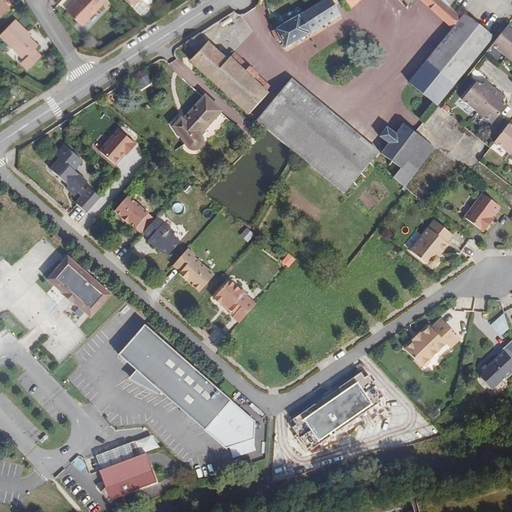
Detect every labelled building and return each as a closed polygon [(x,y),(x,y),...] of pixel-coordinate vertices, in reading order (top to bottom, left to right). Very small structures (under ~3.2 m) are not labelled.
[(82,25),(102,2),(99,0),(76,0),(73,4),(66,11),(82,25)] [(314,36),(344,18),(332,0),(330,0),(314,11),(302,18),(314,36)] [(363,5),(359,0),(346,0),(349,2),(356,10),(363,5)] [(368,0),(420,0),(433,11),(456,33),(412,86),(441,110),(497,42),(487,33),(469,17),(465,22),(453,10),(442,0),(359,0),(363,5),(368,0)] [(459,0),(442,0),(453,10),(459,0)] [(314,36),(302,18),(278,32),(276,34),(280,43),(284,41),(290,51),(314,36)] [(36,48),(27,38),(29,36),(27,34),(13,20),(0,33),(0,37),(23,60),(20,64),(29,73),(41,60),(32,52),(36,48)] [(511,62),(511,61),(511,31),(501,45),(497,50),(511,62)] [(212,46),(203,38),(190,47),(201,57),(212,46)] [(266,91),(256,82),(249,76),(233,61),(231,63),(212,46),(201,57),(195,64),(253,117),(273,95),(271,93),(274,90),(270,87),(266,91)] [(253,71),(238,56),(233,61),(249,76),(253,71)] [(260,78),(253,71),(249,76),(256,82),(260,78)] [(270,87),(260,78),(256,82),(266,91),(270,87)] [(376,148),(293,83),(261,124),(271,132),(300,156),(343,191),(361,168),(376,148)] [(482,115),(500,94),(490,85),(487,89),(482,85),(480,89),(477,92),(468,103),(482,115)] [(511,109),(507,106),(510,102),(500,94),(482,115),(497,128),(511,109)] [(203,138),(224,115),(208,100),(187,123),(185,122),(178,130),(189,152),(190,154),(192,155),(195,156),(197,155),(200,155),(202,153),(203,152),(204,150),(205,148),(205,145),(204,142),(203,138)] [(511,157),(511,129),(498,147),(511,157)] [(405,171),(427,143),(410,130),(401,140),(393,134),(387,142),(395,148),(388,157),(405,171)] [(132,159),(141,149),(123,134),(105,156),(121,170),(127,162),(125,161),(129,157),(132,159)] [(409,190),(438,152),(427,143),(405,171),(398,180),(409,190)] [(84,168),(86,166),(68,150),(60,159),(64,163),(78,176),(84,168)] [(91,187),(78,176),(64,163),(54,174),(70,188),(72,190),(77,194),(74,197),(80,201),(84,196),(87,193),(91,187)] [(97,179),(84,168),(78,176),(91,187),(97,179)] [(70,188),(54,174),(49,179),(65,194),(68,190),(70,188)] [(72,190),(70,188),(68,190),(72,193),(72,195),(74,197),(77,194),(72,190)] [(92,218),(105,203),(94,193),(91,197),(88,200),(81,208),(92,218)] [(495,222),(504,211),(486,198),(468,221),(488,236),(494,227),(492,226),(494,224),(495,222)] [(159,224),(132,200),(119,215),(125,221),(132,227),(146,239),(147,237),(159,224)] [(176,240),(176,235),(161,221),(159,224),(147,237),(154,243),(152,245),(157,249),(159,251),(161,249),(172,260),(184,246),(176,240)] [(446,256),(453,248),(450,246),(457,238),(439,225),(415,256),(436,272),(439,271),(444,265),(443,262),(442,261),(440,259),(442,257),(444,254),(446,256)] [(57,246),(62,241),(55,235),(50,241),(57,246)] [(218,279),(198,261),(199,260),(191,252),(177,270),(184,276),(183,278),(191,285),(192,283),(196,286),(197,287),(196,289),(204,296),(218,279)] [(110,294),(67,257),(45,282),(61,296),(60,297),(71,307),(72,305),(88,319),(110,294)] [(259,307),(250,299),(250,296),(245,292),(243,293),(233,284),(217,301),(225,308),(226,307),(229,309),(232,312),(231,313),(237,319),(236,320),(243,326),(259,307)] [(511,332),(511,327),(509,317),(497,326),(506,337),(511,332)] [(436,331),(451,347),(455,351),(465,342),(446,321),(436,331)] [(111,322),(106,326),(116,337),(121,332),(111,322)] [(106,326),(102,331),(114,343),(119,339),(116,337),(106,326)] [(229,402),(172,353),(142,326),(121,351),(115,357),(135,374),(129,381),(158,396),(159,395),(202,432),(229,402)] [(451,347),(436,331),(434,329),(422,341),(409,352),(425,370),(430,370),(435,366),(435,361),(451,347)] [(511,346),(511,348),(501,356),(502,358),(491,367),(488,370),(484,373),(486,374),(482,377),(496,392),(509,380),(511,382),(511,380),(511,346)] [(488,370),(491,367),(490,365),(483,371),(484,373),(488,370)] [(315,450),(384,404),(382,401),(386,399),(382,392),(384,390),(379,383),(377,384),(372,378),(368,380),(365,375),(296,421),(300,427),(296,430),(300,436),(298,438),(303,445),(305,443),(309,450),(314,447),(315,450)] [(229,402),(202,432),(225,451),(254,442),(254,423),(229,402)] [(101,472),(143,456),(158,450),(153,436),(95,458),(101,472)] [(148,462),(145,455),(143,456),(101,472),(99,473),(102,482),(105,490),(103,492),(101,494),(110,504),(112,502),(157,484),(148,462)]
